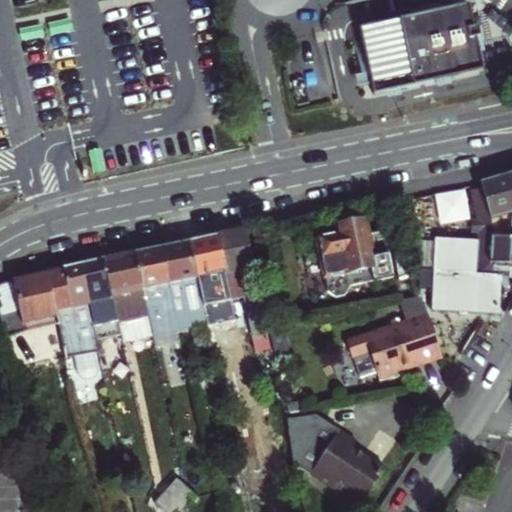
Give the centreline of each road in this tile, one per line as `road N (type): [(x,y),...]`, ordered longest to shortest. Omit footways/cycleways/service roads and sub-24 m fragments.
road 1 (tertiary): [(415,146),(77,214),(0,245)]
road 2 (unclassified): [(511,355),(409,511)]
